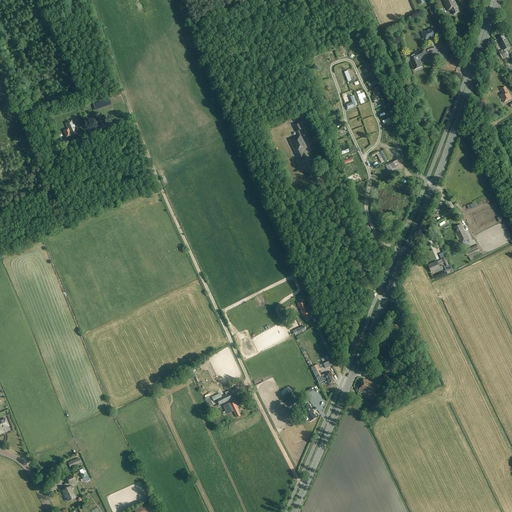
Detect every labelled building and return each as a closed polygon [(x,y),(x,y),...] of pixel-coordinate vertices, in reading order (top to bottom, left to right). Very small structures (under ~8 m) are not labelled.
[(454,0),(442,0),(448,11),(451,10),(453,15),(460,12),(454,0)] [(429,39),(431,43),(435,41),(433,37),(437,35),(434,28),(421,33),(424,41),(429,39)] [(510,47),(504,36),(498,39),(502,47),(504,50),(510,47)] [(422,67),(419,60),(427,56),(424,49),(420,51),(414,54),(414,55),(409,58),(414,70),(422,67)] [(500,54),(503,59),(508,56),(505,51),(500,54)] [(355,57),(359,63),(364,60),(360,54),(355,57)] [(319,66),(324,64),(321,56),(316,59),(319,66)] [(504,103),(511,99),(508,92),(505,87),(500,90),(502,94),(500,95),(504,103)] [(381,91),(379,88),(374,90),(375,91),(374,92),(373,94),(374,96),(377,97),(381,96),(379,91),(381,91)] [(298,122),(300,125),(309,120),(305,113),(296,117),(298,122)] [(66,138),(71,136),(72,136),(77,134),(74,129),(75,129),(74,127),(75,127),(72,120),(65,123),(67,129),(63,130),(66,138)] [(307,148),(299,131),(302,129),(300,125),(298,122),(293,124),(298,135),(289,140),(298,159),(304,156),(301,150),(307,148)] [(393,163),(390,164),(388,165),(393,173),(403,167),(398,159),(393,163)] [(457,233),(456,233),(461,243),(468,240),(461,225),(456,227),(455,228),(457,233)] [(476,246),(475,246),(465,251),(467,256),(478,250),(476,246)] [(442,266),(439,267),(437,262),(428,266),(431,272),(438,270),(438,271),(443,269),(442,266)] [(310,317),(303,301),(297,304),(302,316),(303,315),(306,321),(310,319),(309,317),(310,317)] [(295,310),(293,305),(282,311),(284,315),(295,310)] [(294,322),(291,316),(285,319),(288,325),(294,322)] [(329,359),(322,362),(324,366),(326,368),(327,367),(332,365),(330,363),(331,363),(329,359)] [(319,377),(316,379),(319,384),(324,381),(325,383),(327,382),(329,385),(334,382),(331,377),(332,377),(330,372),(322,375),(319,377)] [(387,377),(383,375),(382,374),(378,382),(384,384),(387,377)] [(359,390),(373,397),(378,386),(364,379),(359,390)] [(229,393),(216,400),(219,405),(232,399),(229,393)] [(284,399),(290,407),(298,401),(292,393),(292,394),(284,399)] [(204,399),(213,417),(217,415),(214,408),(209,397),(204,399)] [(228,404),(223,406),(227,415),(232,412),(234,411),(237,418),(240,416),(238,411),(239,410),(237,407),(239,407),(237,403),(236,404),(234,401),(228,404)] [(310,422),(316,418),(313,413),(314,412),(308,403),(299,408),(304,415),(305,415),(310,422)] [(9,426),(6,418),(0,420),(0,433),(4,432),(3,429),(9,426)] [(81,463),(79,458),(68,463),(70,468),(81,463)] [(76,482),(73,475),(66,478),(70,485),(76,482)] [(70,486),(61,491),(64,499),(66,498),(68,502),(76,498),(72,489),(74,489),(72,486),(70,487),(70,486)]
